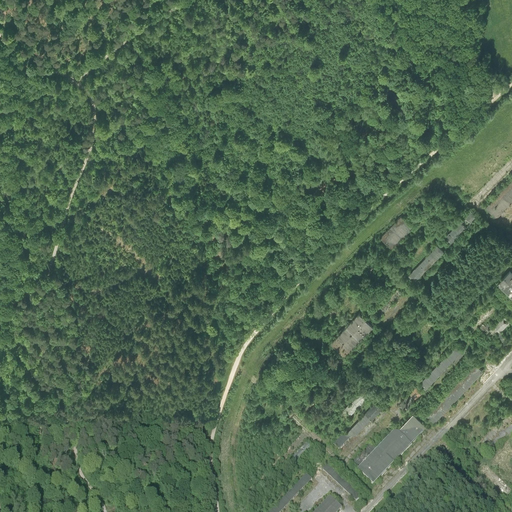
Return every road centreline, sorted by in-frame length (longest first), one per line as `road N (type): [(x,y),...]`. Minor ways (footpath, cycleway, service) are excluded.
road 1 (track): [(492,98),(384,194),(245,344),(212,435),(217,511)]
road 2 (track): [(74,80),(94,105),(94,129),(39,315),(62,346),(77,463),(104,511)]
road 3 (track): [(483,227),(298,422)]
road 4 (track): [(511,371),(499,373),(387,267),(425,221),(417,212)]
road 5 (track): [(511,359),(366,511)]
road 6 (track): [(378,499),(236,365)]
road 7 (track): [(191,0),(74,80)]
